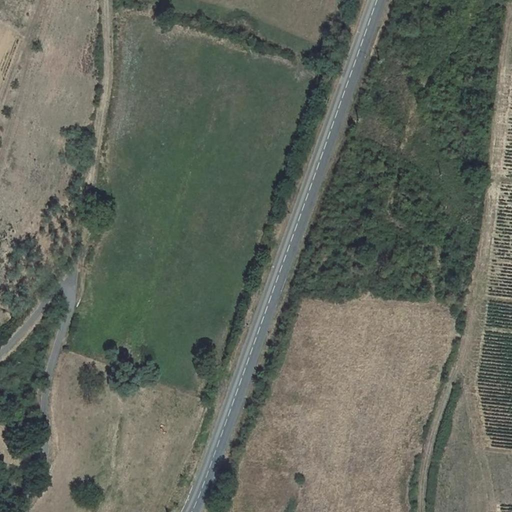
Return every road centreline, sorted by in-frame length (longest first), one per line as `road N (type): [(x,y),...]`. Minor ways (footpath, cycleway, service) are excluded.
road 1 (tertiary): [(190,511),(376,0)]
road 2 (unclassified): [(421,511),(423,463),(484,261),(511,16)]
road 3 (residential): [(72,285),(42,396),(42,461),(18,511)]
